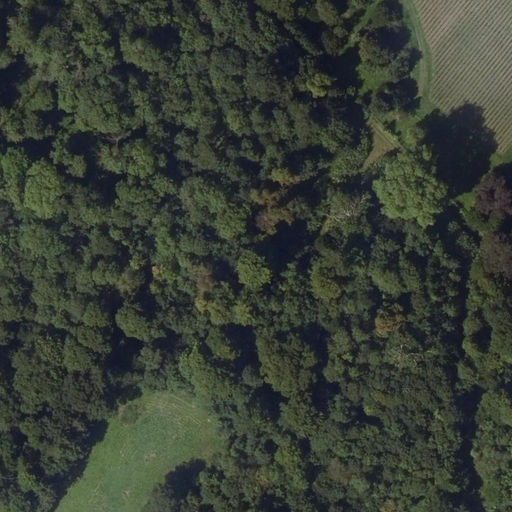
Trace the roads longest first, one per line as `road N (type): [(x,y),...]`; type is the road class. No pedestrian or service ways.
road 1 (track): [(401,0),(425,51),(423,78),(407,117),(334,202),(302,260),(330,339),(329,360),(309,394)]
road 2 (track): [(511,270),(258,0)]
